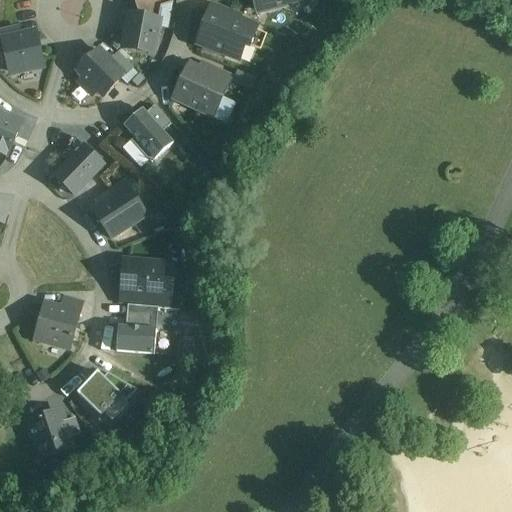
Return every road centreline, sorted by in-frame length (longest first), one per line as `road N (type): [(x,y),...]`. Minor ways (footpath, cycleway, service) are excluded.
road 1 (residential): [(0,402),(42,390),(78,361),(100,293),(84,237),(65,214),(22,188)]
road 2 (residential): [(46,116),(98,117),(150,90),(180,39),(182,0)]
